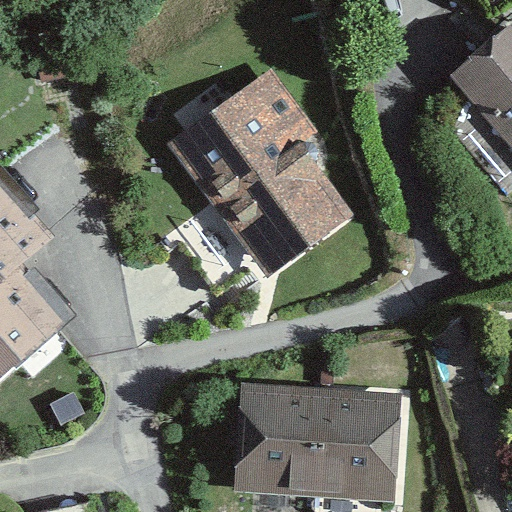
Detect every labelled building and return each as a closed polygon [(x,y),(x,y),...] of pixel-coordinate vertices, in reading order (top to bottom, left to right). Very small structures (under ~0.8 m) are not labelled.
[(511,27),(451,77),(511,152),(511,27)] [(260,79),(169,147),(271,284),(362,216),(260,79)] [(0,389),(75,326),(17,257),(52,228),(1,168),(0,168),(0,389)] [(214,208),(179,231),(213,279),(247,256),(214,208)] [(402,389),(241,382),(237,494),(398,501),(402,389)]
